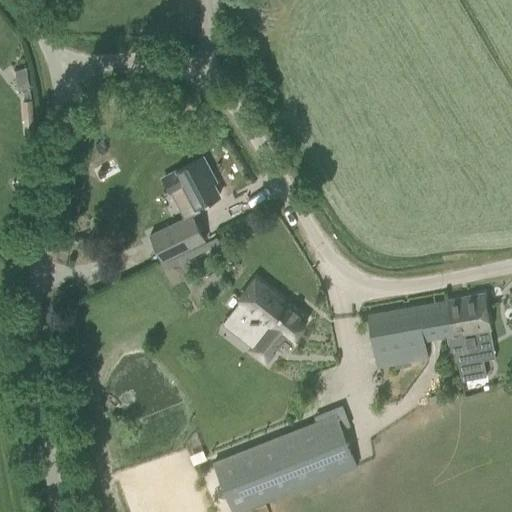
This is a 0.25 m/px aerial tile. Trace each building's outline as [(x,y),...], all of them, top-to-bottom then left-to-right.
[(32,91),(23,91),(26,135),(35,135),(32,91)] [(163,179),(171,193),(186,184),(198,207),(219,196),(208,176),(211,174),(202,157),(163,179)] [(184,219),(149,235),(162,261),(205,240),(193,214),(184,219)] [(305,317),(253,275),(237,296),(253,309),(236,330),(252,342),(248,347),(264,359),(284,334),(289,338),(305,317)] [(482,360),(477,331),(490,328),(487,313),(483,293),(450,299),(456,335),(447,336),(450,356),(457,354),(461,381),(486,376),(483,360),(482,360)] [(427,340),(447,336),(456,335),(450,299),(368,314),(377,366),(429,357),(427,340)] [(214,462),(233,511),(236,511),(356,465),(336,414),(214,462)]
